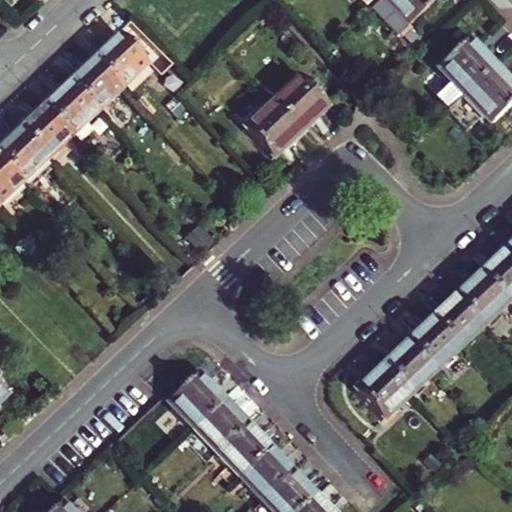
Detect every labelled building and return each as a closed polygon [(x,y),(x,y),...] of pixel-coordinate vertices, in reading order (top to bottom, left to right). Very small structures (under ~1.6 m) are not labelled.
[(357,0),(369,12),(379,2),(381,0),(357,0)] [(436,3),(433,0),(381,0),(379,2),(369,12),(395,40),(436,3)] [(117,37),(91,61),(120,91),(145,68),(117,37)] [(434,70),(449,86),(433,101),(445,114),(461,99),(491,71),(464,42),(434,70)] [(95,115),(120,91),(91,61),(67,85),(95,115)] [(511,105),(511,93),(491,71),(461,99),(488,128),(511,105)] [(268,105),(296,135),(325,109),(297,78),(268,105)] [(95,115),(67,85),(42,108),(70,138),(95,115)] [(296,135),(268,105),(240,131),(268,162),(296,135)] [(70,138),(42,108),(17,132),(45,161),(70,138)] [(45,161),(17,132),(0,147),(0,162),(21,185),(45,161)] [(0,204),(21,185),(0,162),(0,204)] [(511,242),(501,253),(511,264),(511,242)] [(511,264),(501,253),(476,276),(505,307),(511,299),(511,264)] [(476,276),(452,298),(481,329),(505,307),(476,276)] [(481,329),(452,298),(428,321),(457,351),(481,329)] [(457,351),(428,321),(404,344),(432,374),(457,351)] [(432,374),(404,344),(379,368),(408,398),(432,374)] [(408,398),(379,368),(351,394),(379,424),(408,398)] [(222,405),(195,376),(166,403),(192,432),(222,405)] [(204,466),(215,456),(244,428),(222,405),(192,432),(182,442),(204,466)] [(215,456),(238,480),(267,453),(244,428),(215,456)] [(238,480),(261,505),(290,477),(267,453),(238,480)] [(261,505),(267,511),(300,511),(312,501),(290,477),(261,505)] [(322,511),(312,501),(300,511),(322,511)]
